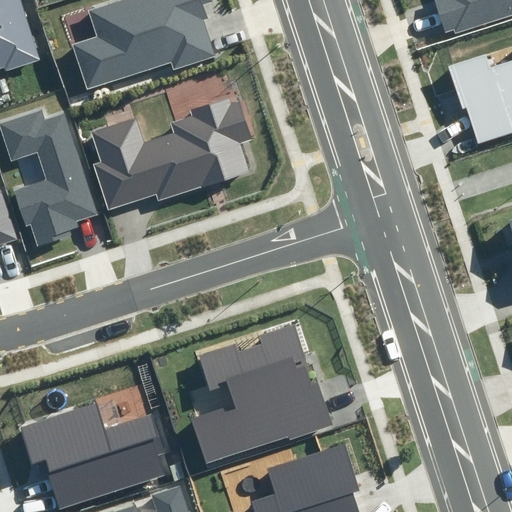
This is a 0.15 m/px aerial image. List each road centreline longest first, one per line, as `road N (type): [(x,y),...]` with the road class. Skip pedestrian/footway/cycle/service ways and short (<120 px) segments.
road 1 (residential): [(382,213),(0,332)]
road 2 (tertiary): [(484,511),(382,213)]
road 3 (tertiary): [(382,213),(311,0)]
